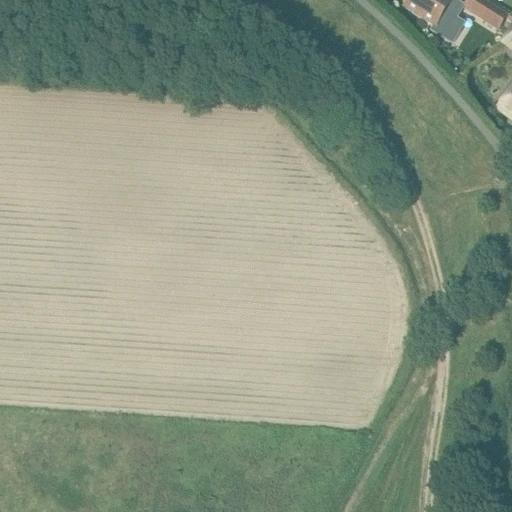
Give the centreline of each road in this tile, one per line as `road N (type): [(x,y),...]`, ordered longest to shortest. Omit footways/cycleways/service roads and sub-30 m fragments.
road 1 (track): [(391,174),(429,256),(441,317),(445,511)]
road 2 (track): [(228,0),(340,100),(391,174)]
